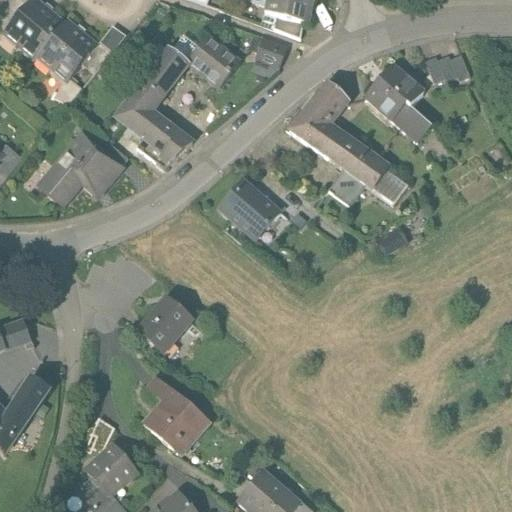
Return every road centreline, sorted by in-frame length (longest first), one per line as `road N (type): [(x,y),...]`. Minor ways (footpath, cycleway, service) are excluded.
road 1 (residential): [(49,261),(109,245),(164,217),(326,76),(366,56)]
road 2 (unclassified): [(49,261),(74,361),(55,511)]
road 3 (residential): [(366,56),(431,40),(511,35)]
